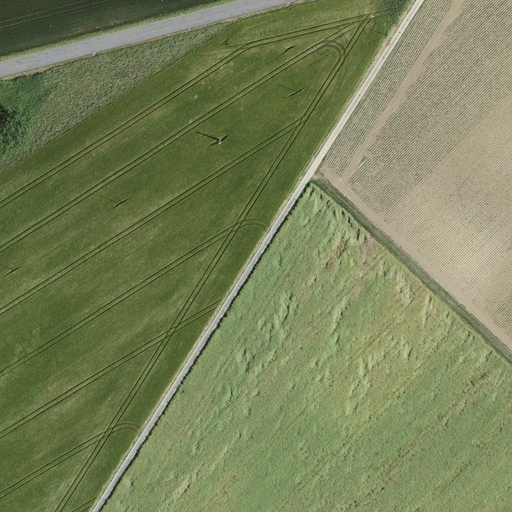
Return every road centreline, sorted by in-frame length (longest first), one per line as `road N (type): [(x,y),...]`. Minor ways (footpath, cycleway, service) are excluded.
road 1 (track): [(94,511),(420,0)]
road 2 (tertiary): [(0,69),(266,0)]
